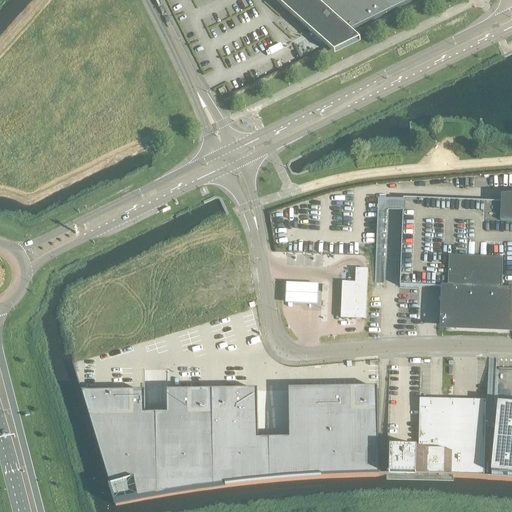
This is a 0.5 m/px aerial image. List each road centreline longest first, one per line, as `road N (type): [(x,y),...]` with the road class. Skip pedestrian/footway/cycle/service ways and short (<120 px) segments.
road 1 (unclassified): [(511,349),(309,356),(280,350),(252,223)]
road 2 (secondary): [(511,11),(233,147)]
road 3 (secondary): [(240,162),(511,30)]
road 4 (secondary): [(218,153),(17,253)]
road 5 (secondary): [(25,268),(226,168)]
road 6 (secondary): [(40,511),(0,346)]
